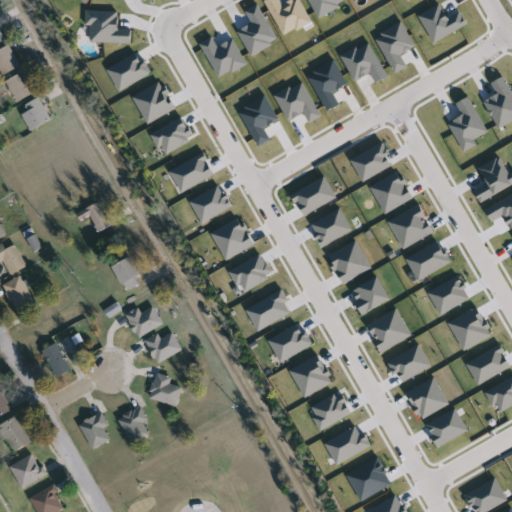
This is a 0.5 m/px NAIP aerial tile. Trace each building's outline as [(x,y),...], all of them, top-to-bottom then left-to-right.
[(3,77),(0,71),(0,51),(10,46),(21,67),(3,77)] [(20,104),(6,83),(23,72),(37,93),(20,104)] [(21,107),(43,100),(51,123),(29,130),(21,107)] [(83,222),(79,215),(98,204),(111,226),(100,233),(91,217),(83,222)] [(0,240),(0,222),(8,236),(0,240)] [(16,245),(28,267),(13,276),(5,262),(0,264),(0,246),(4,244),(7,250),(16,245)] [(142,273),(135,280),(138,284),(130,291),(112,271),(128,257),(142,273)] [(20,315),(5,286),(22,277),(37,306),(20,315)] [(139,338),(129,314),(141,309),(143,313),(156,308),(164,327),(139,338)] [(160,334),(163,340),(174,333),(184,350),(160,365),(146,342),(160,334)] [(57,378),(45,350),(60,344),(72,372),(57,378)] [(173,379),(172,385),(183,388),(178,407),(151,399),(158,374),(173,379)] [(0,387),(13,411),(0,418),(0,387)] [(151,435),(135,445),(120,421),(142,407),(150,420),(144,424),(151,435)] [(81,424),(104,414),(110,427),(106,429),(112,442),(92,450),(81,424)] [(33,443),(14,454),(0,428),(0,426),(18,416),(33,443)] [(24,489),(11,468),(36,453),(48,475),(24,489)] [(66,509),(60,511),(38,511),(31,498),(55,486),(66,509)]
